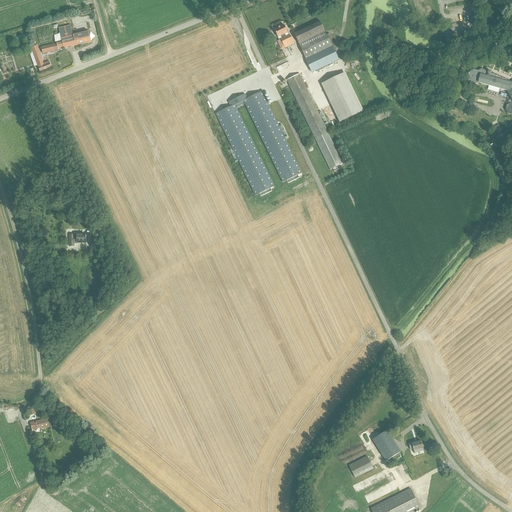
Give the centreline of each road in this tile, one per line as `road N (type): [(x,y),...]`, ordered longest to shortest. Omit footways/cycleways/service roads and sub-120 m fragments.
road 1 (unclassified): [(510,511),(459,472),(429,424),(235,5)]
road 2 (unclassified): [(41,475),(21,415),(39,387),(36,337),(0,185)]
road 3 (tertiary): [(0,100),(235,5)]
